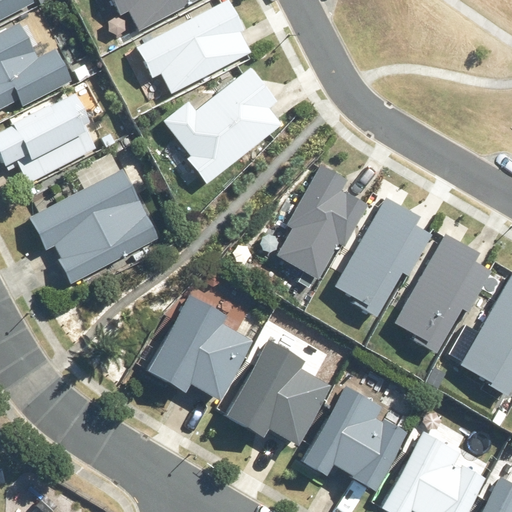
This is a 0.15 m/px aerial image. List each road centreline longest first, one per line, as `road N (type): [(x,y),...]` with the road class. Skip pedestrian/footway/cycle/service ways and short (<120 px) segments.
road 1 (residential): [(297,0),(367,111),(511,202)]
road 2 (residential): [(187,502),(72,421),(0,329)]
